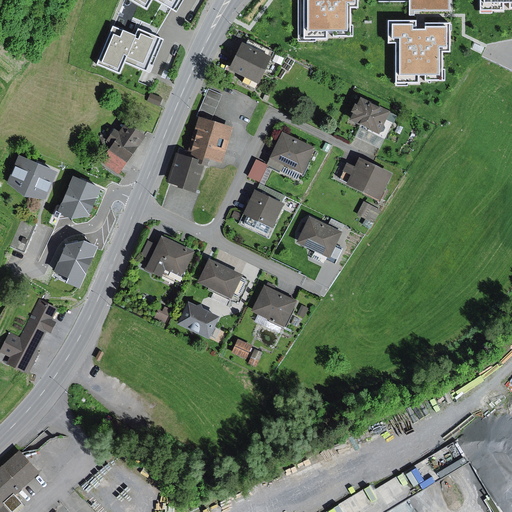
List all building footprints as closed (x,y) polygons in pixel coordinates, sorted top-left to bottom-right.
[(123,0),(145,13),(152,2),(177,16),(186,0),(123,0)] [(289,0),(289,5),(300,5),(300,43),(322,43),(322,38),(328,38),(328,43),(348,43),(348,14),(356,14),(355,0),(289,0)] [(427,0),(427,9),(450,9),(450,0),(427,0)] [(511,0),(478,0),(479,15),(501,15),(501,9),(507,9),(507,14),(511,14),(511,0)] [(415,26),(383,26),(383,48),(393,48),(393,86),(415,86),(415,81),(422,81),(422,86),(441,86),(441,57),(449,57),(449,28),(424,28),(424,34),(415,34),(415,26)] [(133,37),(111,28),(93,68),(119,80),(125,66),(150,77),(165,42),(136,29),(133,37)] [(271,57),(242,43),(228,71),(240,77),(236,84),(254,93),(271,57)] [(209,88),(200,115),(214,120),(223,93),(209,88)] [(388,114),(359,100),(349,121),(378,135),(388,114)] [(233,129),(199,118),(188,153),(221,164),(233,129)] [(115,144),(133,156),(145,138),(120,121),(108,139),(115,144)] [(316,149),(282,133),(269,160),(303,176),(316,149)] [(115,144),(102,162),(120,174),(133,156),(115,144)] [(175,154),(165,184),(196,194),(205,164),(175,154)] [(57,172),(18,157),(6,188),(45,202),(57,172)] [(250,178),(263,183),(269,165),(256,160),(250,178)] [(391,175),(358,160),(346,186),(379,201),(391,175)] [(107,191),(79,180),(75,189),(69,187),(61,207),(95,220),(107,191)] [(283,206),(253,192),(242,216),(272,230),(283,206)] [(376,223),(382,208),(365,201),(359,216),(376,223)] [(23,214),(11,247),(27,253),(39,221),(23,214)] [(341,233),(308,218),(296,244),(330,259),(341,233)] [(117,228),(103,223),(98,236),(112,241),(117,228)] [(161,237),(146,271),(162,278),(165,272),(180,278),(193,251),(161,237)] [(210,260),(198,285),(231,300),(243,276),(210,260)] [(296,302),(265,286),(252,312),(284,328),(296,302)] [(21,341),(8,335),(0,351),(0,353),(7,357),(4,363),(24,373),(45,331),(49,334),(55,323),(50,320),(55,310),(40,303),(21,341)] [(218,319),(188,303),(177,325),(207,341),(218,319)] [(253,347),(239,340),(233,354),(247,360),(253,347)] [(0,506),(38,472),(21,453),(0,471),(0,506)] [(447,511),(466,504),(453,474),(469,468),(466,462),(439,473),(442,482),(433,486),(431,482),(418,488),(421,496),(411,501),(415,511),(447,511)]
